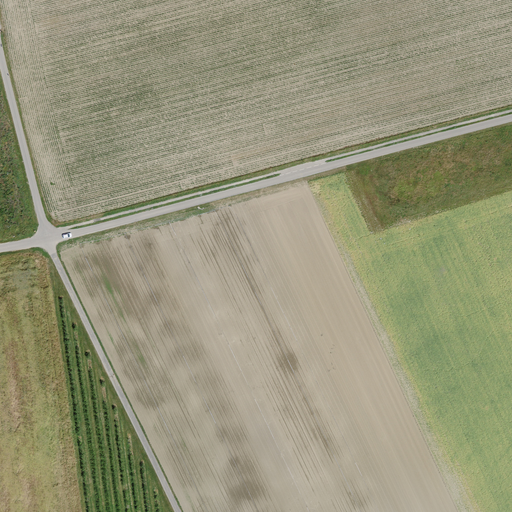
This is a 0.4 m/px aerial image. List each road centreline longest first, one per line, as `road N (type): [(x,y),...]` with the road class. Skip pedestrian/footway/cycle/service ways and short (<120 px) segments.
road 1 (unclassified): [(48,238),(511,116)]
road 2 (unclassified): [(48,238),(0,54)]
